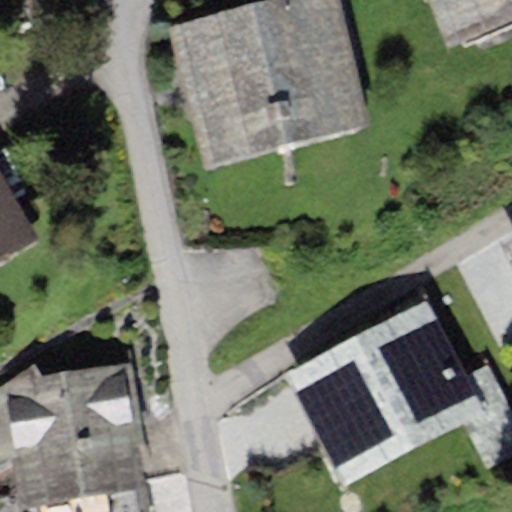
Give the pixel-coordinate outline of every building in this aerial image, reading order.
[(511,0),(432,0),(449,47),(511,24),(511,0)] [(327,2),(178,32),(205,166),(354,137),(327,2)] [(0,132),(0,262),(52,236),(0,132)] [(511,238),(499,245),(511,270),(511,238)] [(442,312),(294,379),(341,482),(489,416),(442,312)] [(133,377),(55,387),(47,372),(0,397),(0,421),(18,419),(30,508),(148,493),(133,377)]
